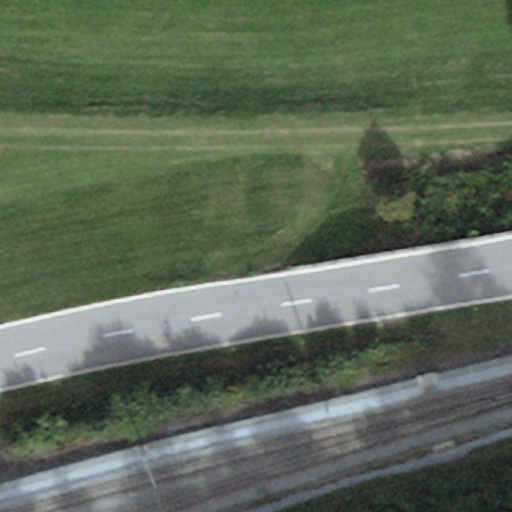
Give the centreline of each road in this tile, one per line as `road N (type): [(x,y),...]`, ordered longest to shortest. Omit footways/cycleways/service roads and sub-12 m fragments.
road 1 (tertiary): [(511,270),(82,335),(0,362)]
road 2 (track): [(0,141),(186,147),(511,131)]
road 3 (unknown): [(511,422),(175,511)]
